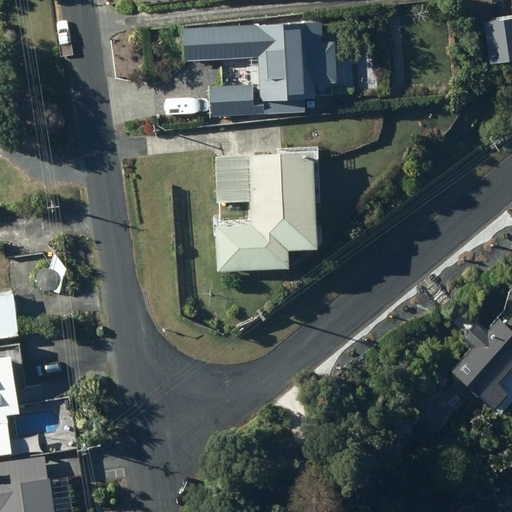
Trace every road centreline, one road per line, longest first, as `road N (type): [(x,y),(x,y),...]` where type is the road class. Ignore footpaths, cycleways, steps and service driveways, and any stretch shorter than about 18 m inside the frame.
road 1 (residential): [(156,420),(296,347),(511,178)]
road 2 (unclassified): [(83,0),(156,420)]
